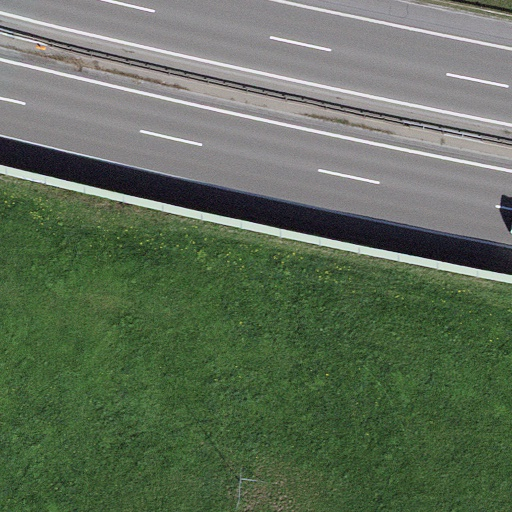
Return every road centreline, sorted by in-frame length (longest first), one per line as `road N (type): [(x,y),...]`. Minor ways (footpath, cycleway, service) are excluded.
road 1 (motorway): [(0,98),(511,210)]
road 2 (motorway): [(511,87),(104,0)]
